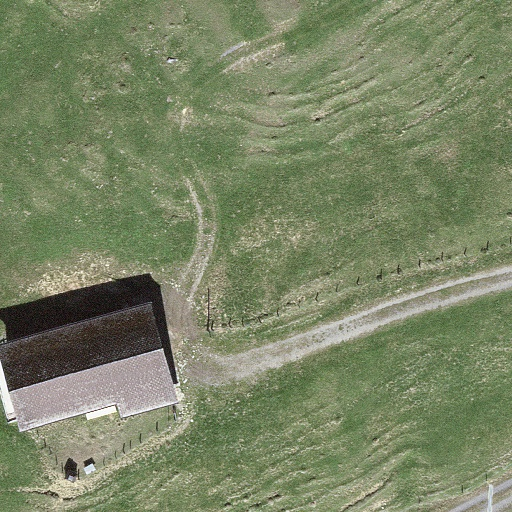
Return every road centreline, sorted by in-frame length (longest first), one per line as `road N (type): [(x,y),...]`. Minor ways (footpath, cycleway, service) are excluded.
road 1 (track): [(306,0),(187,87),(204,231),(188,373)]
road 2 (track): [(511,274),(188,373)]
